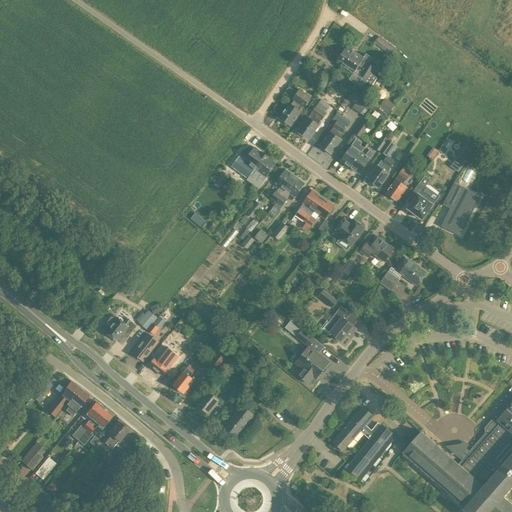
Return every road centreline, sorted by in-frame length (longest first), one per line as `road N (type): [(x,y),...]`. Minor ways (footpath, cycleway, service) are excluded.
road 1 (residential): [(267,478),(385,335),(464,279)]
road 2 (unclassified): [(186,511),(161,446),(0,323)]
road 3 (residential): [(464,279),(254,123)]
road 4 (primary): [(236,475),(90,353),(62,339)]
road 5 (primary): [(62,339),(91,376),(226,484)]
road 6 (unclassified): [(254,123),(72,0)]
road 7 (unclassified): [(254,123),(322,21),(327,0)]
